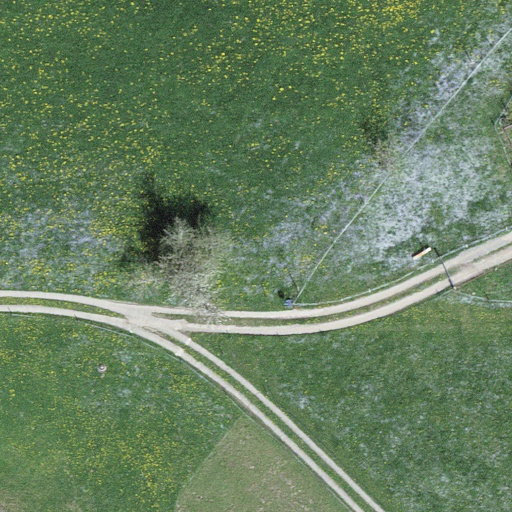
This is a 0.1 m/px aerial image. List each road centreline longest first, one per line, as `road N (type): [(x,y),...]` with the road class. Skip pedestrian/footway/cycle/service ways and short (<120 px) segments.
road 1 (track): [(0,303),(125,316),(173,339),(276,421),(370,511)]
road 2 (track): [(511,243),(331,317),(279,325),(125,316)]
